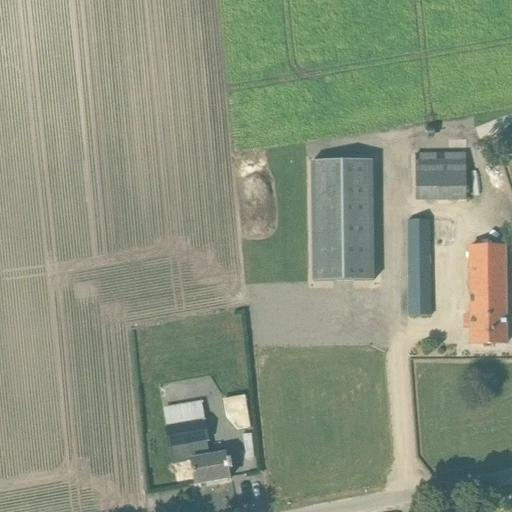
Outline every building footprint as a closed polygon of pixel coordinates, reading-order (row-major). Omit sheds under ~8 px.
[(466,200),(466,155),(416,155),(416,201),(466,200)] [(313,162),(313,282),(373,281),(372,162),(313,162)] [(431,316),(430,221),(408,221),(409,317),(431,316)] [(507,344),(505,248),(469,248),(471,345),(507,344)] [(247,418),(245,397),(229,398),(231,420),(247,418)] [(208,440),(201,403),(164,409),(175,464),(191,461),(196,486),(230,480),(225,454),(209,457),(205,440),(208,440)] [(252,435),(244,435),(246,459),(254,458),(252,435)]
